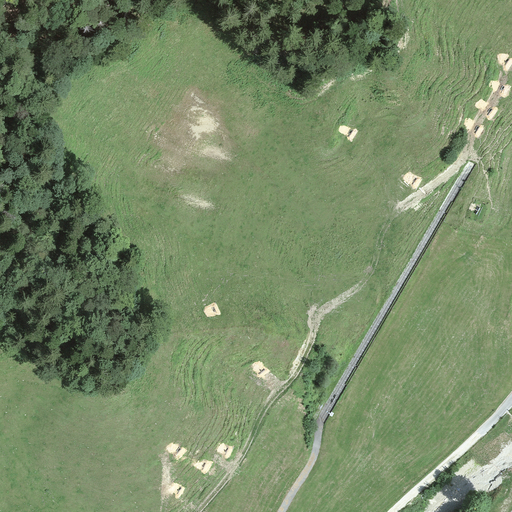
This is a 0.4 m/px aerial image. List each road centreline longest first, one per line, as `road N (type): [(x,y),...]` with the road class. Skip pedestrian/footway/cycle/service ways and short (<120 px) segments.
road 1 (track): [(198,511),(241,458),(314,333)]
road 2 (track): [(392,511),(511,398)]
